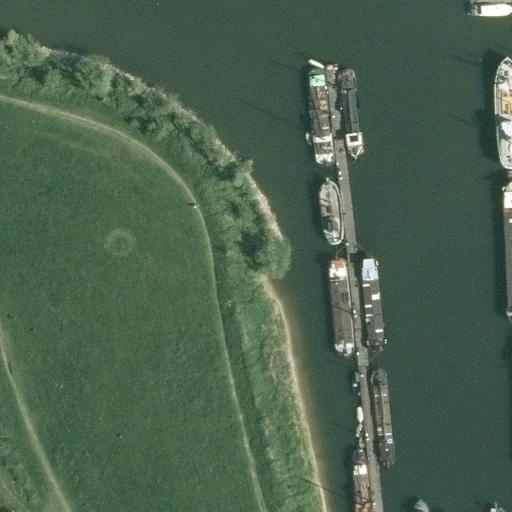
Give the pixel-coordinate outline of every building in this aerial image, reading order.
[(511,51),(503,52),(506,160),(511,159),(511,51)] [(359,68),(342,70),(354,177),(354,178),(372,176),(359,68)] [(328,71),(308,74),(317,182),(339,182),(328,71)] [(371,178),(355,180),(366,287),(384,286),(371,178)] [(336,182),(319,184),(330,291),(349,289),(336,182)] [(365,289),(365,290),(376,398),(395,396),(383,288),(365,289)] [(350,291),(330,292),(341,400),(360,399),(350,291)] [(395,396),(376,398),(388,506),(406,505),(395,396)] [(361,400),(341,403),(342,403),(353,510),(372,508),(361,400)] [(511,511),(511,491),(496,493),(496,511),(511,511)] [(432,511),(432,502),(413,505),(413,511),(432,511)]
